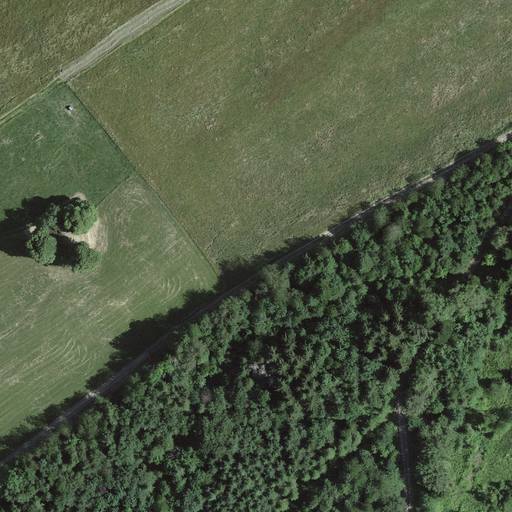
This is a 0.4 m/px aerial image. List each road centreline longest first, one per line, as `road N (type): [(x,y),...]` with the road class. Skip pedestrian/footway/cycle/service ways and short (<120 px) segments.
road 1 (track): [(0,462),(222,296),(511,133)]
road 2 (track): [(511,210),(408,366),(408,511)]
